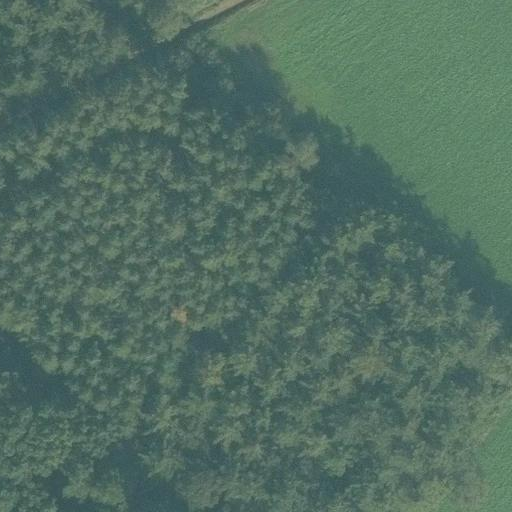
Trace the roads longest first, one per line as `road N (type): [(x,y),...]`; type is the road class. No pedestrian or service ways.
road 1 (track): [(200,511),(0,348)]
road 2 (track): [(135,33),(0,105)]
